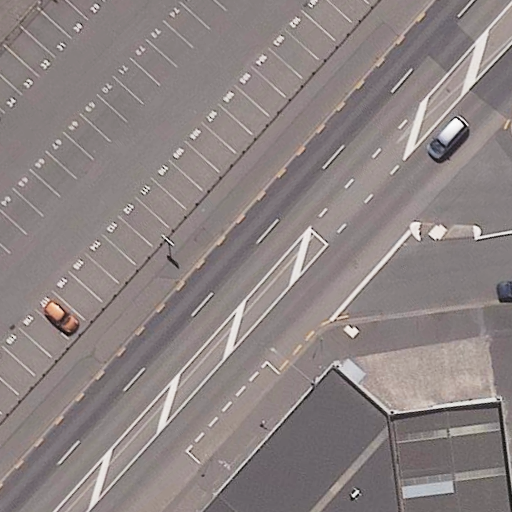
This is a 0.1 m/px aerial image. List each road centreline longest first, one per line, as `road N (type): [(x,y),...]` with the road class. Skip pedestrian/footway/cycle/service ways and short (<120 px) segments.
road 1 (secondary): [(9,511),(469,0)]
road 2 (secondary): [(345,243),(91,511)]
road 3 (secondary): [(511,69),(345,243)]
road 4 (unclassified): [(345,243),(511,223)]
